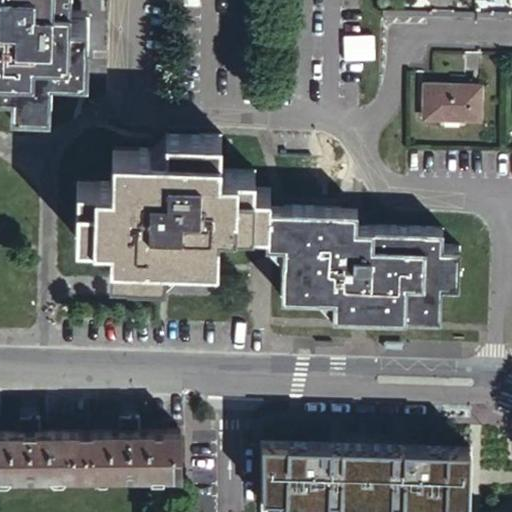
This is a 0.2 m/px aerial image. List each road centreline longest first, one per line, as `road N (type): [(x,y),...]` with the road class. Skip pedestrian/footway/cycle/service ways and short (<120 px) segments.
road 1 (residential): [(233,375),(474,381),(511,399)]
road 2 (residential): [(0,370),(233,375)]
road 3 (residential): [(511,30),(400,30),(386,55),(386,103)]
road 4 (residential): [(232,511),(233,375)]
